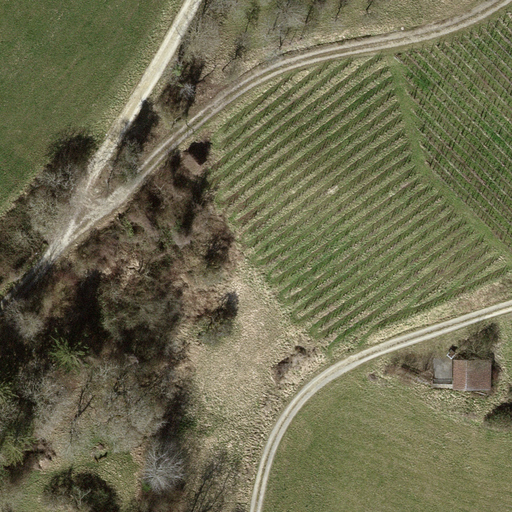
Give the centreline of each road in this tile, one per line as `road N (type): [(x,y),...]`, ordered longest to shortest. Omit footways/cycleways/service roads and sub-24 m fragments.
road 1 (track): [(77,226),(266,69),(329,48),(445,31),(498,0)]
road 2 (track): [(511,306),(382,348),(320,381),(282,424),(258,511)]
road 3 (track): [(77,226),(83,190),(194,0)]
